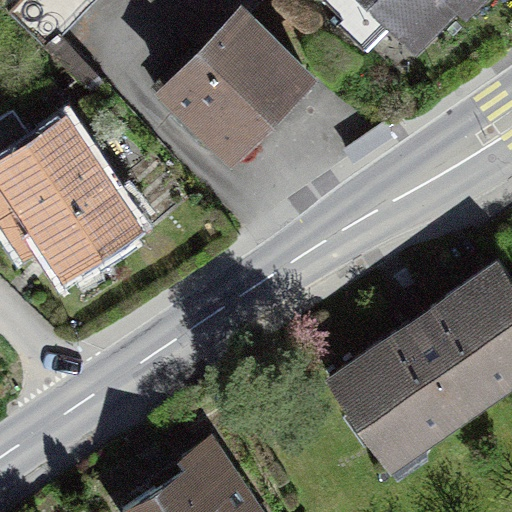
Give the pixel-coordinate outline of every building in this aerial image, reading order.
[(305,72),(242,11),(253,0),(0,0),(0,4),(43,46),(87,0),(172,0),(212,38),(167,85),(183,101),(172,112),(192,131),(203,120),(231,147),(305,72)] [(330,0),(345,15),(339,21),(364,45),(391,19),(406,34),(440,0),(330,0)] [(134,224),(62,117),(32,136),(13,107),(0,115),(0,168),(14,189),(0,198),(0,213),(24,250),(45,236),(67,269),(134,224)] [(391,129),(381,115),(341,143),(351,157),(391,129)] [(511,278),(498,257),(329,374),(384,452),(417,429),(424,439),(511,378),(511,278)] [(261,511),(210,436),(151,475),(157,484),(122,507),(125,511),(261,511)]
